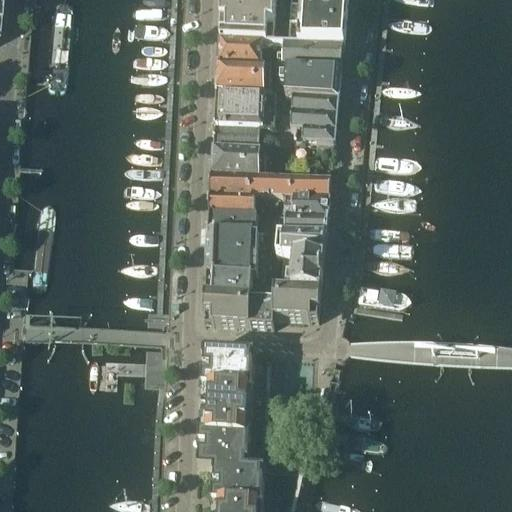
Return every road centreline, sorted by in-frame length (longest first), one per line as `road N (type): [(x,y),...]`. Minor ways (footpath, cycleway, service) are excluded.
road 1 (residential): [(361,0),(324,350),(190,345)]
road 2 (residential): [(190,345),(206,0)]
road 3 (residential): [(190,345),(182,511)]
